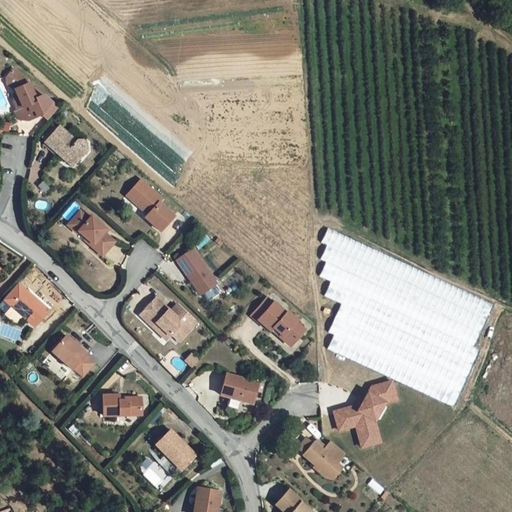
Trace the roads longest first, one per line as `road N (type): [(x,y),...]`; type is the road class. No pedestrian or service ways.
road 1 (residential): [(230,452),(104,316)]
road 2 (track): [(511,308),(498,309),(467,396),(511,436)]
road 3 (residential): [(104,316),(0,225)]
road 4 (track): [(511,50),(389,0)]
